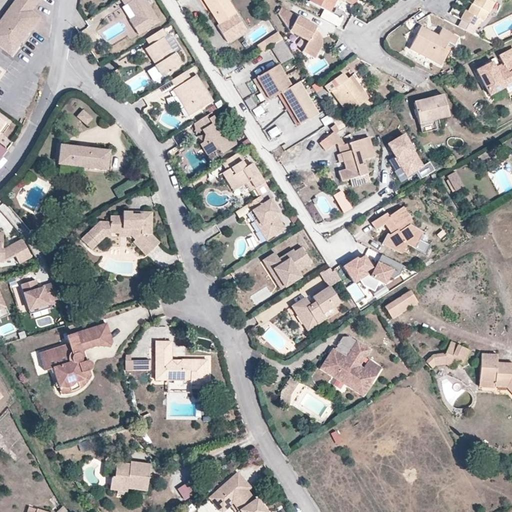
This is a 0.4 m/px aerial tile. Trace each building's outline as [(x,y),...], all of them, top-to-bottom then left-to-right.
[(0,47),(11,56),(40,17),(31,11),(39,0),(14,0),(0,20),(0,47)] [(159,22),(145,0),(121,0),(125,5),(127,4),(135,16),(129,20),(139,35),(159,22)] [(213,6),(209,0),(204,0),(210,8),(213,6)] [(247,29),(228,0),(209,0),(213,6),(210,8),(220,23),(217,25),(228,41),(247,29)] [(352,0),(309,0),(309,1),(324,9),(330,12),(336,0),(342,0),(351,4),(352,0)] [(484,20),(494,0),(473,0),(471,4),(467,11),(465,10),(460,19),(461,20),(458,26),(473,34),(481,19),(484,20)] [(314,30),(316,27),(281,7),(278,14),(289,31),(308,41),(302,52),(314,58),(322,45),(321,38),(320,34),(314,30)] [(343,19),(330,12),(324,9),(320,17),(339,27),(343,19)] [(444,50),(448,42),(454,45),(458,38),(441,29),(438,36),(421,27),(409,48),(441,65),(448,52),(444,50)] [(171,55),(169,51),(171,49),(163,37),(166,35),(162,29),(146,39),(150,45),(145,49),(151,59),(162,61),(155,65),(161,74),(165,75),(182,64),(175,53),(171,55)] [(261,52),(270,46),(282,38),(278,32),(257,46),(261,52)] [(293,57),(282,38),(270,46),(281,64),(293,57)] [(511,71),(508,73),(506,68),(511,65),(511,47),(498,55),(503,64),(495,68),(491,60),(485,63),(486,65),(476,70),(489,95),(504,87),(506,92),(511,88),(511,71)] [(223,76),(237,68),(231,59),(218,67),(223,76)] [(291,86),(278,65),(256,78),(269,99),(278,94),(281,92),(291,86)] [(213,101),(196,75),(190,78),(186,71),(171,80),(176,88),(173,89),(177,95),(183,106),(189,116),(213,101)] [(369,98),(352,75),(347,79),(342,73),(324,86),(329,92),(331,91),(347,114),(369,98)] [(269,99),(256,78),(253,79),(266,101),(269,99)] [(318,114),(299,82),(291,86),(281,92),(300,124),(318,114)] [(300,124),(281,92),(278,94),(297,126),(300,124)] [(183,106),(177,95),(173,97),(180,108),(183,106)] [(244,99),(248,108),(257,104),(252,95),(244,99)] [(449,116),(443,95),(414,103),(419,124),(434,120),(449,116)] [(251,109),(255,117),(264,113),(260,105),(251,109)] [(92,118),(83,110),(77,117),(86,125),(92,118)] [(282,131),(295,122),(287,111),(264,128),(271,139),(282,131)] [(237,144),(226,127),(227,126),(222,118),(216,121),(213,116),(209,118),(207,115),(193,124),(199,132),(202,130),(205,134),(203,143),(200,144),(207,155),(219,148),(222,153),(237,144)] [(320,118),(323,126),(331,123),(328,115),(320,118)] [(436,129),(434,120),(419,124),(421,133),(436,129)] [(373,156),(368,136),(344,143),(335,132),(338,130),(334,123),(329,127),(332,131),(318,142),(325,150),(335,142),(337,145),(340,152),(342,160),(344,168),(337,170),(340,180),(348,178),(351,186),(368,181),(362,159),(373,156)] [(421,165),(402,134),(387,143),(405,174),(415,169),(420,177),(433,169),(428,161),(421,165)] [(106,169),(109,151),(60,145),(58,164),(106,169)] [(264,182),(251,163),(245,167),(242,161),(244,160),(239,152),(222,163),(226,170),(231,167),(235,174),(231,176),(238,188),(246,183),(251,190),(255,188),(264,182)] [(231,176),(235,174),(231,167),(226,170),(222,173),(233,191),(238,188),(231,176)] [(392,171),(398,181),(404,178),(399,168),(392,171)] [(462,185),(454,171),(446,175),(454,190),(462,185)] [(269,190),(264,182),(255,188),(260,196),(269,190)] [(333,193),(345,211),(352,206),(341,188),(333,193)] [(279,213),(270,199),(273,197),(269,190),(260,196),(247,204),(252,211),(249,212),(266,240),(284,228),(276,215),(279,213)] [(412,221),(403,207),(399,209),(410,224),(412,221)] [(419,239),(423,232),(410,224),(399,209),(388,216),(386,213),(371,222),(376,229),(384,224),(390,220),(397,230),(391,234),(389,235),(387,234),(382,243),(401,253),(406,244),(425,254),(430,245),(419,239)] [(151,234),(152,212),(142,212),(142,215),(131,215),(131,212),(123,212),(123,216),(110,216),(110,222),(99,222),(81,240),(91,250),(105,236),(110,236),(110,233),(119,233),(123,228),(131,229),(131,235),(135,239),(133,241),(146,255),(159,243),(151,234)] [(397,230),(390,220),(384,224),(391,234),(397,230)] [(131,235),(131,229),(123,228),(119,233),(119,236),(128,237),(133,241),(135,239),(131,235)] [(31,257),(21,239),(10,246),(15,256),(19,263),(31,257)] [(15,256),(10,246),(3,249),(3,263),(15,256)] [(297,272),(311,263),(302,248),(294,252),(293,250),(279,259),(275,253),(263,260),(270,271),(273,269),(280,279),(286,275),(291,282),(300,277),(297,272)] [(400,274),(403,266),(381,255),(370,276),(367,274),(365,272),(372,267),(364,255),(356,261),(354,259),(343,266),(354,283),(359,279),(363,285),(374,291),(379,281),(385,284),(389,277),(392,279),(400,274)] [(331,271),(329,268),(322,272),(329,284),(339,278),(334,269),(331,271)] [(291,282),(286,275),(280,279),(273,269),(270,271),(281,289),(291,282)] [(58,299),(52,283),(42,286),(42,288),(37,290),(34,280),(20,285),(28,310),(48,304),(47,303),(58,299)] [(322,313),(340,302),(329,286),(312,298),(313,299),(315,302),(310,305),(308,302),(305,297),(292,306),(302,323),(312,316),(317,324),(326,318),(322,313)] [(392,319),(417,302),(410,291),(384,307),(392,319)] [(0,318),(8,315),(0,295),(0,318)] [(30,315),(49,309),(48,304),(28,310),(30,315)] [(317,324),(312,316),(302,323),(307,330),(317,324)] [(78,355),(77,354),(76,353),(82,351),(89,348),(99,346),(109,348),(111,342),(105,324),(66,336),(68,344),(38,354),(44,371),(52,369),(58,387),(65,388),(71,387),(75,382),(89,377),(87,371),(91,368),(91,365),(90,363),(87,362),(85,362),(80,364),(79,362),(80,362),(80,361),(81,360),(81,359),(81,358),(80,357),(79,356),(78,355)] [(341,337),(334,349),(346,357),(356,341),(348,337),(341,337)] [(206,384),(206,360),(178,359),(178,363),(172,363),(172,359),(170,359),(170,342),(154,341),(154,380),(189,380),(189,383),(206,384)] [(363,368),(360,366),(370,350),(356,341),(346,357),(344,361),(329,352),(321,365),(335,374),(336,380),(343,384),(348,383),(365,393),(381,368),(369,360),(363,368)] [(463,365),(470,351),(451,342),(446,353),(445,357),(456,362),(463,365)] [(334,349),(332,348),(329,352),(344,361),(346,357),(334,349)] [(85,362),(82,351),(76,353),(77,354),(78,355),(79,356),(80,357),(81,358),(81,359),(81,360),(80,361),(80,362),(79,362),(80,364),(85,362)] [(456,362),(445,357),(446,353),(432,355),(435,365),(445,364),(453,367),(456,362)] [(511,363),(497,363),(497,355),(481,354),(479,382),(495,383),(495,386),(506,387),(511,393),(511,363)] [(435,365),(432,355),(426,362),(432,368),(435,365)] [(150,370),(150,360),(125,361),(125,370),(150,370)] [(335,374),(321,365),(319,369),(336,380),(335,374)] [(79,389),(84,385),(89,377),(75,382),(71,387),(65,388),(58,387),(60,394),(64,394),(74,392),(79,389)] [(290,394),(298,382),(290,378),(281,391),(279,404),(288,405),(290,394)] [(365,393),(348,383),(343,384),(363,397),(365,393)] [(334,431),(329,434),(336,444),(341,441),(334,431)] [(147,490),(150,464),(130,462),(130,464),(116,463),(114,476),(111,476),(110,489),(117,490),(127,491),(127,488),(147,490)] [(266,511),(257,498),(254,500),(247,490),(250,487),(237,473),(209,498),(221,511),(222,511),(230,505),(235,511),(266,511)] [(184,499),(204,486),(197,476),(177,490),(184,499)]
